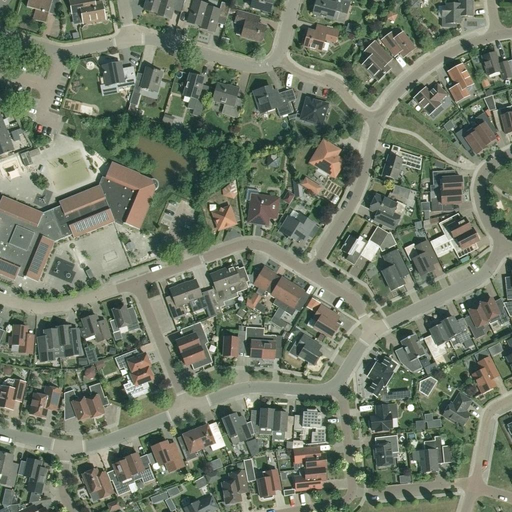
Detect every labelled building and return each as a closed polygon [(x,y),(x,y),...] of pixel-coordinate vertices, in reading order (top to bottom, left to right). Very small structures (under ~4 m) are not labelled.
[(0,0),(0,10),(2,12),(10,0),(0,0)] [(28,0),(27,7),(38,11),(36,21),(46,24),(52,2),(59,3),(60,0),(28,0)] [(84,24),(104,20),(101,3),(94,5),(93,0),(72,0),(70,0),(73,15),(81,13),(84,24)] [(157,14),(161,0),(146,0),(144,10),(157,14)] [(161,0),(157,14),(157,16),(170,19),(174,4),(183,6),(183,4),(184,0),(161,0)] [(184,0),(183,4),(192,7),(187,23),(201,27),(206,9),(206,7),(194,3),(194,0),(184,0)] [(250,0),(252,0),(250,8),(269,13),(272,0),(250,0)] [(340,11),(347,13),(350,1),(345,0),(336,0),(335,5),(317,0),(316,0),(312,15),(331,20),(334,11),(340,13),(340,11)] [(472,17),(472,1),(458,1),(458,4),(445,4),(445,7),(442,7),(442,28),(456,28),(456,24),(460,24),(460,17),(472,17)] [(206,9),(201,27),(200,29),(213,32),(218,16),(227,19),(231,6),(221,3),(219,12),(206,9)] [(249,15),(237,12),(234,23),(244,26),(241,37),(260,43),(265,27),(247,22),(249,15)] [(388,19),(396,23),(399,17),(391,13),(388,19)] [(338,32),(336,31),(327,29),(325,35),(308,31),(303,47),(321,52),(324,40),(335,43),(338,32)] [(403,57),(414,49),(402,33),(396,38),(392,33),(382,40),(394,56),(399,52),(403,57)] [(385,65),(391,60),(374,43),(364,53),(369,58),(363,65),(378,81),(389,70),(385,65)] [(499,64),(496,52),(481,57),(487,76),(500,72),(502,80),(511,77),(507,62),(499,64)] [(135,86),(136,81),(136,79),(130,80),(128,71),(122,72),(121,64),(103,67),(107,87),(116,85),(117,89),(135,86)] [(454,69),(448,72),(456,87),(450,90),(456,102),(468,96),(464,89),(472,84),(461,65),(460,66),(458,65),(454,67),(454,69)] [(142,83),(136,81),(135,86),(133,93),(139,95),(141,88),(157,92),(163,73),(146,69),(142,83)] [(206,97),(199,95),(203,79),(190,75),(184,95),(190,97),(187,109),(193,111),(192,116),(200,118),(206,97)] [(485,79),(480,81),(483,89),(488,87),(485,79)] [(238,119),(242,103),(235,101),(238,89),(231,87),(231,88),(218,84),(213,101),(224,104),(222,111),(230,113),(229,116),(238,119)] [(429,115),(439,105),(437,103),(445,95),(437,85),(428,93),(425,89),(414,98),(429,115)] [(288,103),(295,100),(292,90),(277,95),(278,99),(274,100),(270,87),(254,92),(258,106),(260,105),(263,112),(276,108),(279,117),(291,113),(288,103)] [(327,105),(307,99),(301,120),(321,125),(327,105)] [(511,109),(511,107),(492,112),(495,125),(502,123),(505,135),(511,132),(511,109)] [(130,115),(138,117),(140,111),(132,108),(130,115)] [(477,128),(474,130),(486,148),(485,146),(488,144),(490,144),(493,142),(493,140),(494,139),(487,128),(492,125),(483,113),(475,119),(478,123),(477,128)] [(0,142),(9,139),(5,127),(0,128),(0,142)] [(486,148),(474,130),(473,130),(472,128),(466,132),(463,128),(455,135),(462,145),(467,141),(476,155),(477,154),(479,154),(482,152),(482,150),(486,148)] [(0,155),(14,151),(9,139),(0,142),(0,155)] [(338,151),(323,142),(311,163),(334,177),(343,162),(334,157),(338,151)] [(28,152),(20,155),(25,167),(33,164),(28,152)] [(414,169),(417,157),(398,152),(396,158),(389,156),(382,175),(396,179),(400,165),(414,169)] [(140,229),(150,204),(151,202),(150,202),(150,201),(153,194),(155,190),(156,189),(158,188),(158,186),(158,184),(157,182),(156,181),(154,180),(153,180),(151,180),(147,179),(139,175),(140,174),(112,162),(105,179),(102,185),(100,186),(100,185),(99,186),(59,202),(60,206),(52,210),(43,213),(2,196),(0,201),(0,275),(14,281),(17,274),(38,283),(38,282),(55,242),(64,238),(72,235),(74,239),(107,225),(115,222),(114,222),(117,221),(139,230),(140,229)] [(430,192),(461,190),(461,186),(463,184),(462,180),(461,178),(461,177),(445,178),(444,171),(432,172),(433,186),(430,186),(430,192)] [(309,189),(317,194),(320,188),(312,184),(309,189)] [(411,191),(396,186),(393,193),(408,198),(411,191)] [(267,223),(267,222),(268,217),(268,216),(267,215),(270,213),(270,214),(271,214),(276,215),(278,199),(258,197),(258,191),(247,190),(246,201),(252,201),(251,205),(252,205),(251,218),(251,219),(251,220),(251,221),(252,221),(252,222),(253,222),(254,223),(255,223),(264,224),(265,224),(266,224),(267,223)] [(462,191),(461,190),(430,192),(431,212),(443,212),(443,205),(460,204),(460,203),(462,201),(461,196),(460,195),(459,191),(462,191)] [(289,204),(291,199),(293,196),(288,193),(283,201),(289,204)] [(369,210),(377,213),(374,220),(394,229),(400,216),(392,213),(396,204),(385,199),(384,197),(383,196),(380,195),(378,197),(376,195),(369,210)] [(221,209),(219,212),(214,214),(216,219),(215,222),(218,223),(218,224),(218,225),(218,226),(218,227),(219,227),(219,228),(220,228),(221,228),(222,228),(223,228),(223,227),(224,227),(224,226),(227,228),(229,225),(234,223),(232,218),(233,215),(230,214),(229,209),(224,211),(221,209)] [(304,241),(307,236),(314,224),(293,211),(288,218),(280,232),(295,241),(297,237),(304,241)] [(467,220),(465,220),(464,219),(453,224),(450,218),(438,224),(444,235),(450,233),(453,239),(472,229),(470,230),(468,225),(468,224),(467,220)] [(379,247),(388,234),(377,227),(369,241),(379,247)] [(472,229),(453,239),(455,238),(458,244),(452,247),(458,259),(470,253),(466,247),(478,241),(477,240),(478,238),(476,234),(475,234),(472,229)] [(359,237),(357,241),(349,236),(344,244),(343,245),(343,246),(340,250),(348,255),(345,260),(354,265),(360,255),(363,257),(367,251),(364,248),(367,242),(359,237)] [(421,276),(433,270),(431,266),(437,263),(427,241),(414,247),(418,256),(413,259),(421,276)] [(407,274),(403,266),(396,251),(383,257),(389,268),(382,272),(391,291),(404,285),(400,278),(407,274)] [(58,264),(53,275),(73,285),(78,273),(58,264)] [(222,271),(233,299),(238,297),(237,293),(248,289),(248,287),(244,277),(242,278),(238,267),(235,269),(234,267),(233,267),(232,266),(227,267),(227,269),(222,271)] [(269,284),(275,275),(264,268),(257,279),(251,276),(249,279),(249,282),(259,287),(256,293),(262,297),(265,291),(269,284)] [(89,279),(94,277),(90,269),(85,272),(89,279)] [(212,304),(217,316),(223,314),(220,308),(225,306),(224,302),(233,299),(222,271),(210,275),(214,286),(212,287),(217,301),(211,303),(212,305),(212,304)] [(265,291),(276,297),(273,304),(278,308),(292,285),(281,278),(275,288),(269,284),(265,291)] [(206,307),(201,294),(196,281),(183,285),(189,302),(195,300),(199,311),(206,308),(209,319),(217,316),(212,304),(212,305),(206,307)] [(189,302),(183,285),(170,290),(175,306),(169,308),(173,320),(186,315),(182,305),(189,302)] [(303,306),(297,302),(304,292),(292,285),(278,308),(292,316),(295,310),(299,312),(303,306)] [(479,303),(488,322),(490,325),(495,322),(497,321),(499,326),(509,321),(503,307),(497,310),(491,298),(489,298),(487,298),(484,299),(483,301),(479,303)] [(258,303),(254,309),(264,315),(268,309),(258,303)] [(483,325),(488,322),(479,303),(479,304),(479,305),(475,307),(474,307),(470,308),(469,310),(468,311),(474,323),(468,326),(475,340),(485,335),(483,330),(485,329),(483,325)] [(125,306),(112,310),(115,320),(110,322),(113,333),(120,331),(119,329),(126,326),(128,332),(139,329),(135,316),(129,318),(125,306)] [(321,306),(312,320),(317,322),(314,328),(331,338),(334,333),(336,333),(338,330),(337,328),(338,326),(335,324),(339,318),(321,306)] [(105,320),(98,323),(95,316),(82,320),(85,328),(79,330),(82,340),(95,336),(97,343),(111,338),(105,320)] [(281,329),(285,323),(274,316),(270,322),(281,329)] [(440,322),(449,339),(448,338),(453,335),(455,339),(457,338),(459,343),(470,338),(464,326),(458,329),(452,316),(450,317),(449,317),(445,318),(445,320),(440,322)] [(444,344),(449,341),(449,339),(440,322),(441,324),(436,326),(435,326),(432,327),(431,329),(429,330),(435,342),(427,346),(424,339),(423,339),(433,360),(446,353),(444,348),(446,347),(444,344)] [(200,323),(189,327),(193,335),(176,342),(177,343),(175,345),(177,349),(179,350),(181,354),(205,344),(205,345),(208,343),(200,323)] [(33,336),(26,335),(27,327),(14,326),(13,338),(9,338),(9,345),(20,346),(19,353),(32,354),(33,336)] [(70,326),(57,328),(59,348),(59,346),(65,346),(66,351),(68,351),(68,357),(80,356),(78,339),(71,340),(70,326)] [(59,348),(57,328),(56,328),(57,330),(44,331),(45,338),(38,338),(41,362),(52,361),(52,355),(54,355),(53,349),(59,348)] [(246,332),(245,344),(245,346),(251,346),(250,358),(262,359),(263,336),(263,335),(256,335),(256,328),(246,328),(246,332)] [(246,332),(238,331),(237,339),(225,338),(223,357),(226,357),(228,358),(232,359),(234,357),(237,357),(237,343),(245,344),(246,332)] [(122,332),(116,334),(118,343),(124,341),(122,332)] [(302,351),(299,356),(308,362),(308,366),(316,366),(316,362),(321,354),(317,352),(321,347),(314,342),(304,335),(296,347),(302,351)] [(417,359),(424,355),(423,354),(424,354),(421,348),(420,348),(414,335),(407,338),(406,336),(401,339),(402,341),(400,341),(408,356),(399,360),(400,363),(411,373),(422,368),(417,359)] [(263,336),(262,359),(265,359),(265,361),(272,362),(272,360),(274,360),(275,348),(281,348),(281,336),(271,336),(263,336)] [(202,367),(212,363),(205,345),(205,344),(181,354),(182,358),(181,360),(183,364),(185,365),(186,366),(199,361),(202,367)] [(131,360),(129,353),(115,359),(119,370),(124,368),(125,370),(126,369),(128,375),(130,374),(150,366),(148,362),(149,361),(148,356),(146,356),(145,354),(131,360)] [(492,379),(498,376),(489,357),(482,361),(477,363),(481,371),(472,375),(482,394),(496,387),(492,379)] [(391,373),(396,365),(385,358),(380,366),(376,364),(368,376),(374,380),(368,391),(376,397),(387,396),(386,385),(392,374),(391,373)] [(128,384),(123,386),(129,400),(143,395),(139,385),(153,379),(152,378),(153,376),(152,372),(150,371),(148,367),(150,367),(150,366),(130,374),(133,380),(127,382),(128,384)] [(437,381),(430,377),(419,382),(418,391),(428,396),(437,381)] [(20,403),(22,395),(25,383),(14,380),(14,381),(8,379),(3,383),(2,387),(0,393),(0,407),(12,410),(14,401),(20,403)] [(99,400),(104,398),(99,384),(89,387),(91,394),(90,394),(91,398),(85,400),(85,398),(84,398),(91,418),(96,416),(97,417),(101,416),(101,415),(104,414),(99,400)] [(60,391),(46,388),(44,397),(34,395),(30,414),(36,415),(37,417),(41,418),(43,417),(45,418),(47,409),(55,411),(60,391)] [(91,418),(84,398),(79,400),(77,397),(76,397),(73,390),(64,394),(64,401),(67,409),(73,406),(78,420),(80,420),(82,420),(85,419),(86,418),(90,416),(91,418)] [(443,416),(462,427),(469,415),(464,412),(470,401),(459,395),(453,405),(450,403),(443,416)] [(372,431),(375,430),(375,432),(388,431),(388,429),(392,428),(391,419),(397,418),(396,405),(375,407),(376,416),(370,417),(370,420),(368,420),(369,429),(371,429),(372,431)] [(262,410),(261,410),(260,421),(250,421),(254,434),(272,436),(272,431),(274,413),(274,411),(269,410),(268,408),(263,408),(262,410)] [(314,410),(306,410),(306,413),(303,413),(303,416),(294,416),(293,430),(302,430),(302,428),(316,429),(315,434),(312,433),(312,444),(306,444),(306,445),(325,443),(325,442),(326,427),(321,427),(322,414),(318,414),(316,409),(314,410)] [(291,439),(292,426),(286,425),(287,413),(286,413),(285,411),(280,411),(279,413),(274,413),(272,431),(285,432),(284,438),(291,439)] [(233,445),(251,438),(242,416),(237,418),(235,414),(222,419),(233,445)] [(195,430),(202,449),(210,446),(213,451),(225,446),(219,432),(211,436),(207,425),(195,430)] [(187,462),(197,458),(194,452),(202,449),(195,430),(183,435),(187,446),(181,448),(187,462)] [(398,453),(397,436),(383,437),(383,445),(373,446),(374,454),(376,453),(377,467),(390,465),(389,460),(391,459),(391,453),(398,453)] [(152,447),(159,466),(166,464),(169,472),(184,467),(174,443),(167,446),(166,442),(152,447)] [(301,470),(326,468),(324,454),(309,456),(309,449),(294,451),(295,464),(301,463),(301,470)] [(437,471),(436,464),(436,458),(437,458),(436,450),(419,452),(420,460),(421,460),(422,473),(437,471)] [(0,453),(0,474),(3,475),(1,484),(13,487),(18,465),(11,463),(13,456),(4,454),(0,453)] [(125,459),(132,478),(132,476),(137,474),(139,479),(141,478),(143,484),(154,479),(148,464),(142,467),(137,454),(125,459)] [(27,492),(41,495),(47,470),(40,468),(41,463),(28,459),(24,477),(30,478),(27,492)] [(132,478),(125,459),(124,459),(125,461),(113,465),(118,478),(112,481),(118,496),(131,491),(126,480),(132,478)] [(294,478),(296,491),(321,488),(320,481),(325,481),(324,468),(326,468),(301,470),(299,470),(300,477),(294,478)] [(98,476),(96,470),(83,475),(83,476),(81,479),(83,484),(87,485),(93,501),(113,493),(105,473),(98,476)] [(253,470),(245,471),(248,482),(255,481),(253,470)] [(273,497),(273,496),(274,495),(274,491),(280,490),(276,470),(265,472),(266,478),(257,480),(260,498),(262,498),(263,499),(264,500),(272,498),(273,497)] [(247,492),(243,472),(229,474),(231,482),(222,484),(226,504),(229,504),(231,505),(236,504),(237,502),(241,502),(239,494),(247,492)] [(207,486),(203,478),(194,483),(198,491),(207,486)] [(8,490),(5,505),(13,507),(16,492),(8,490)] [(160,495),(162,501),(168,499),(166,493),(160,495)] [(211,511),(217,509),(211,497),(199,504),(198,502),(185,509),(186,511),(211,511)] [(170,499),(165,501),(170,511),(172,511),(176,510),(170,499)] [(111,511),(119,508),(117,502),(108,505),(111,511)]
